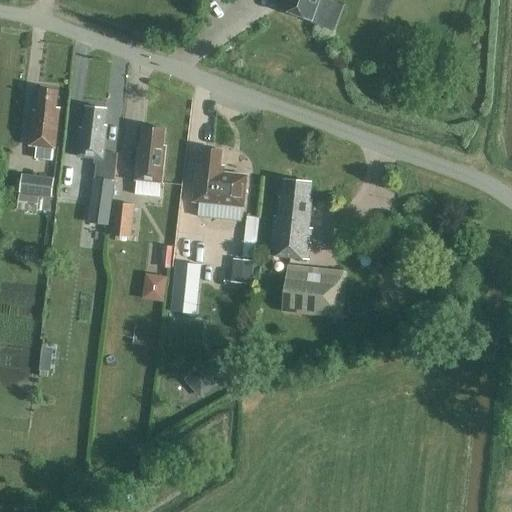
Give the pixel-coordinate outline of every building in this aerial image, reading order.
[(284,0),(281,9),(311,20),(318,0),(284,0)] [(30,145),(55,149),(60,108),(56,107),(58,91),(40,89),(37,111),(34,110),(30,145)] [(101,178),(114,180),(117,153),(104,151),(107,126),(104,125),(106,109),(87,106),(84,128),(81,127),(77,156),(103,159),(101,178)] [(164,129),(145,128),(143,149),(139,149),(136,180),(162,183),(166,146),(162,146),(164,129)] [(222,151),(203,148),(201,165),(198,165),(194,202),(244,207),(247,175),(220,172),(222,151)] [(39,210),(49,211),(54,178),(22,174),(20,192),(41,195),(39,210)] [(114,181),(95,178),(91,206),(110,209),(114,181)] [(311,183),(285,180),(283,197),(280,196),(278,216),(275,216),(270,255),(308,260),(312,228),(309,227),(311,205),(308,205),(311,183)] [(17,208),(38,211),(40,197),(19,194),(17,208)] [(110,235),(131,237),(135,204),(113,202),(110,235)] [(242,257),(255,258),(259,217),(246,216),(242,257)] [(162,246),(161,267),(172,268),(173,247),(162,246)] [(234,258),(231,282),(252,285),(255,261),(234,258)] [(201,265),(176,263),(171,311),(196,313),(201,265)] [(283,311),(341,318),(346,273),(288,266),(283,311)] [(41,359),(40,371),(41,371),(49,372),(51,372),(52,360),(41,359)] [(211,373),(219,383),(235,369),(227,359),(211,373)]
